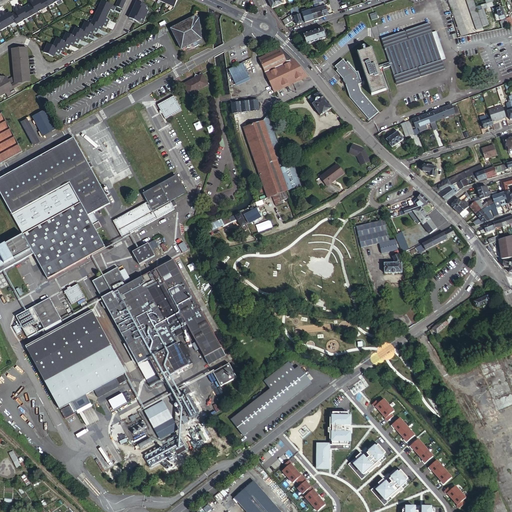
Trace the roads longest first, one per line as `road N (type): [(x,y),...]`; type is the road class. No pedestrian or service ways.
road 1 (unclassified): [(487,258),(457,300),(341,382)]
road 2 (unclassified): [(0,51),(26,41),(52,70),(116,34),(132,0)]
road 3 (tertiary): [(282,40),(400,168)]
road 4 (residential): [(448,511),(341,382)]
road 5 (unclassified): [(277,432),(175,511)]
